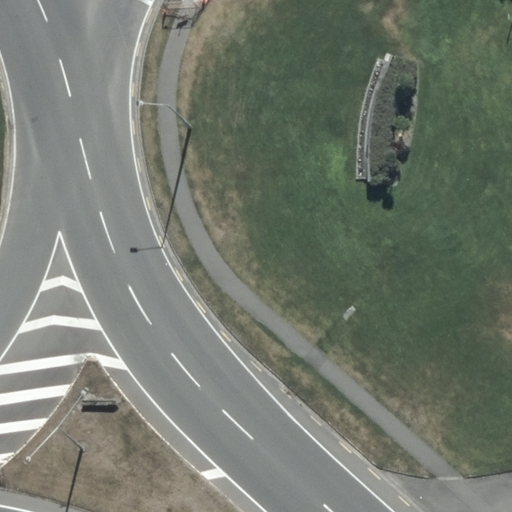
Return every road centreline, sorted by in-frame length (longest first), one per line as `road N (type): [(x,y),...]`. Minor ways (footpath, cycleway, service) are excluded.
road 1 (primary): [(65,122),(140,307),(185,369),(326,511)]
road 2 (primary): [(65,122),(61,193),(44,261),(0,344)]
